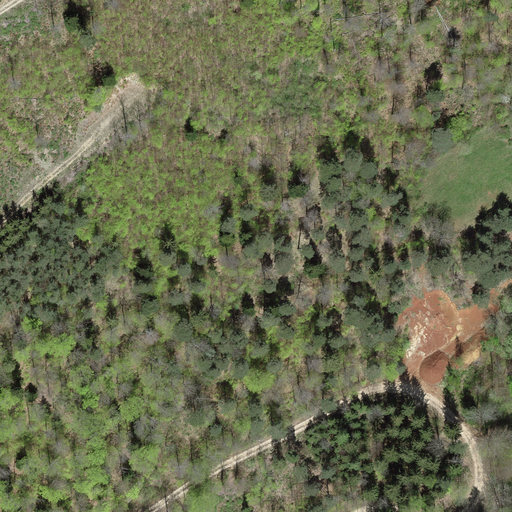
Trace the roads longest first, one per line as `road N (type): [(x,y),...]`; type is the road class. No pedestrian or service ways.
road 1 (track): [(149,511),(202,476),(381,386),(431,398),(468,433),(481,485),(469,511)]
road 2 (track): [(128,511),(261,253)]
road 3 (track): [(133,97),(0,221)]
